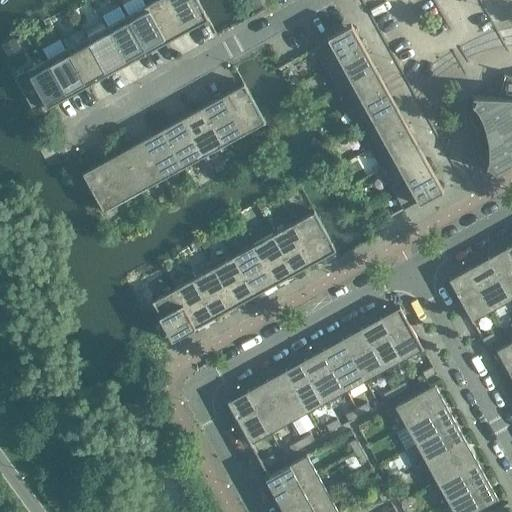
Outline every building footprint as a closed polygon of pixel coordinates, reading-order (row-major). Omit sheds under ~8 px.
[(187,30),(170,0),(155,0),(147,5),(167,41),(187,30)] [(204,12),(197,0),(170,0),(187,30),(195,26),(193,22),(206,15),(204,12)] [(167,41),(147,5),(127,16),(147,52),(167,41)] [(193,22),(195,26),(208,19),(204,12),(206,15),(193,22)] [(147,52),(127,16),(107,27),(127,63),(147,52)] [(364,47),(360,40),(351,24),(327,38),(329,40),(314,48),(326,69),(364,47)] [(127,63),(107,27),(87,38),(107,74),(127,63)] [(107,74),(87,38),(67,49),(88,85),(107,74)] [(337,89),(375,67),(364,47),(326,69),(337,89)] [(88,85),(67,49),(47,60),(68,96),(88,85)] [(68,96),(47,60),(28,71),(27,70),(26,70),(26,71),(16,77),(32,106),(43,100),(47,108),(68,96)] [(348,109),(386,87),(375,67),(337,89),(348,109)] [(499,96),(486,95),(473,95),(473,96),(476,96),(474,103),(473,102),(472,103),(475,106),(476,108),(478,112),(480,115),(483,121),(484,125),(486,129),(487,133),(487,135),(488,140),(488,144),(488,148),(488,152),(488,156),(488,159),(488,161),(487,162),(486,166),(488,166),(493,170),(490,172),(491,173),(511,161),(511,75),(510,75),(507,74),(504,73),(504,74),(505,75),(499,95),(499,96)] [(266,123),(248,91),(244,84),(223,95),(244,134),(264,123),(265,123),(266,123)] [(359,129),(397,107),(386,87),(348,109),(359,129)] [(244,134),(223,95),(203,106),(205,110),(224,145),(244,134)] [(224,145),(205,110),(203,106),(183,117),(205,155),(224,145)] [(370,149),(408,127),(397,107),(359,129),(370,149)] [(205,155),(183,117),(163,128),(166,132),(185,166),(205,155)] [(381,168),(419,147),(408,127),(370,149),(381,168)] [(185,166),(166,132),(163,128),(143,139),(165,178),(185,166)] [(165,178),(143,139),(123,150),(126,154),(145,188),(165,178)] [(392,188),(430,167),(419,147),(381,168),(392,188)] [(145,188),(126,154),(123,150),(103,161),(125,199),(145,188)] [(125,199),(103,161),(83,172),(104,212),(105,211),(105,210),(125,199)] [(443,190),(435,175),(430,167),(392,188),(403,209),(418,201),(419,204),(443,190)] [(331,243),(332,243),(314,211),(313,211),(313,212),(294,223),(315,261),(323,257),(320,253),(333,246),(331,243)] [(315,261),(294,223),(274,234),(293,268),(295,272),(307,266),(315,261)] [(293,268),(274,234),(254,245),(275,283),(283,279),(295,272),(293,268)] [(336,250),(332,243),(331,243),(333,246),(320,253),(323,257),(336,250)] [(275,283),(254,245),(234,256),(253,290),(255,295),(267,288),(275,283)] [(511,298),(511,255),(509,250),(507,247),(488,257),(490,261),(511,299),(511,298)] [(253,290),(234,256),(214,267),(235,306),(243,301),(255,295),(253,290)] [(511,299),(490,261),(488,257),(469,267),(471,271),(492,309),(511,299)] [(235,306),(214,267),(194,278),(213,312),(215,317),(227,310),(235,306)] [(492,309),(471,271),(469,267),(449,278),(472,321),(474,320),(473,320),(492,309)] [(213,312),(194,278),(174,289),(195,328),(203,323),(215,317),(213,312)] [(195,328),(174,289),(154,300),(154,299),(153,300),(161,315),(159,316),(172,340),(188,332),(195,328)] [(423,348),(402,309),(400,306),(398,307),(380,317),(382,320),(390,336),(403,359),(422,348),(422,349),(423,348)] [(390,336),(382,320),(380,317),(361,327),(363,331),(372,347),(384,369),(403,359),(390,336)] [(372,347),(363,331),(361,327),(342,338),(344,341),(353,357),(365,380),(384,369),(372,347)] [(497,340),(493,332),(482,339),(486,346),(497,340)] [(353,357),(344,341),(342,338),(323,348),(325,352),(334,367),(346,390),(365,380),(353,357)] [(507,369),(511,366),(511,340),(496,349),(507,369)] [(334,367),(325,352),(323,348),(304,359),(306,362),(315,378),(327,400),(346,390),(334,367)] [(315,378),(306,362),(304,359),(285,369),(287,373),(296,388),(308,411),(327,400),(315,378)] [(437,373),(433,366),(422,372),(426,379),(437,373)] [(296,388),(287,373),(285,369),(266,380),(268,383),(277,399),(289,421),(308,411),(296,388)] [(277,399),(268,383),(266,380),(247,390),(249,394),(258,409),(270,432),(289,421),(277,399)] [(409,388),(405,381),(394,387),(398,394),(409,388)] [(406,425),(445,403),(441,396),(434,383),(430,386),(395,405),(406,425)] [(398,394),(394,387),(383,393),(387,400),(398,394)] [(258,409),(249,394),(247,390),(229,400),(227,401),(251,443),(252,443),(252,442),(270,432),(258,409)] [(371,409),(367,402),(356,408),(360,415),(371,409)] [(451,425),(456,422),(449,411),(445,403),(406,425),(416,444),(451,425)] [(360,415),(356,408),(345,414),(349,421),(360,415)] [(341,426),(337,418),(326,425),(330,432),(341,426)] [(427,463),(466,441),(462,434),(456,422),(451,425),(416,444),(427,463)] [(315,440),(311,433),(300,439),(304,446),(315,440)] [(362,449),(356,438),(349,442),(355,453),(362,449)] [(304,446),(300,439),(289,445),(293,453),(304,446)] [(472,462),(477,460),(470,448),(466,441),(427,463),(437,482),(472,462)] [(368,460),(362,449),(355,453),(361,464),(368,460)] [(277,461),(273,454),(262,460),(266,467),(277,461)] [(303,482),(318,474),(307,454),(292,462),(270,474),(269,475),(280,495),(281,494),(303,482)] [(447,501),(487,479),(483,472),(477,460),(472,462),(437,482),(447,501)] [(293,511),(313,501),(328,493),(318,474),(303,482),(281,494),(280,495),(288,511),(293,511)] [(383,487),(377,476),(370,480),(376,491),(383,487)] [(474,511),(494,501),(498,499),(491,486),(487,479),(447,501),(453,511),(474,511)] [(389,498),(383,487),(376,491),(382,502),(389,498)] [(338,511),(339,511),(328,493),(313,501),(293,511),(338,511)] [(508,511),(511,510),(511,508),(508,502),(490,511),(508,511)]
